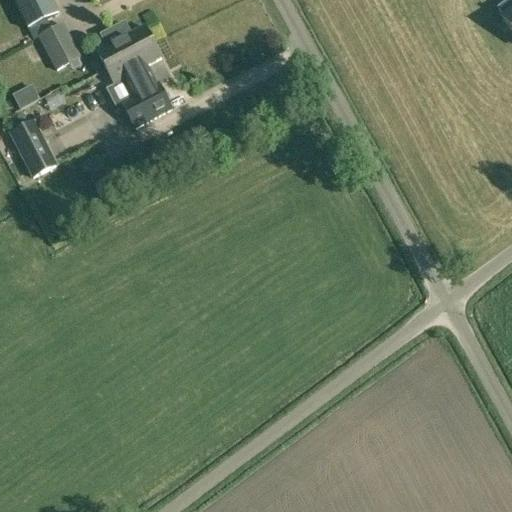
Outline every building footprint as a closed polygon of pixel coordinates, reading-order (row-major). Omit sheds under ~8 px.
[(12,0),(28,32),(60,16),(51,0),(12,0)] [(502,20),(511,32),(511,0),(498,10),(504,18),(502,20)] [(38,37),(40,41),(57,72),(81,59),(63,24),(38,37)] [(96,50),(107,70),(139,53),(140,51),(154,44),(145,28),(132,34),(127,24),(102,37),(106,45),(96,50)] [(139,53),(107,70),(116,87),(126,82),(134,97),(122,104),(135,130),(172,111),(158,85),(148,67),(162,59),(154,44),(140,51),(139,53)] [(33,87),(14,97),(21,110),(40,101),(33,87)] [(55,131),(68,154),(99,136),(86,113),(55,131)] [(55,164),(31,121),(8,134),(32,177),(55,164)]
